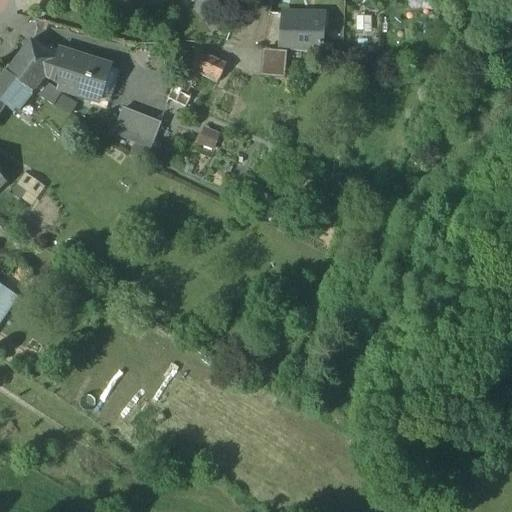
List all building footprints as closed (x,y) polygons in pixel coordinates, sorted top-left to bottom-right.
[(280,50),(320,54),(323,16),(284,15),(280,50)] [(30,41),(6,73),(33,93),(45,77),(57,61),(47,54),(30,41)] [(48,49),(47,54),(57,61),(45,77),(72,92),(100,101),(110,69),(48,49)] [(263,50),(261,76),(283,78),(285,52),(263,50)] [(173,91),(189,97),(203,59),(188,53),(173,91)] [(290,90),(213,60),(205,80),(225,87),(217,108),(240,117),(248,96),(282,110),(283,108),(280,107),(286,90),(290,91),(290,90)] [(16,116),(33,93),(6,73),(0,81),(0,112),(4,107),(16,116)] [(42,99),(54,107),(58,98),(47,91),(42,99)] [(114,133),(152,148),(163,118),(126,104),(114,133)] [(202,126),(197,142),(214,149),(220,133),(202,126)] [(13,191),(32,205),(45,186),(26,172),(13,191)] [(0,326),(19,299),(0,286),(0,326)]
